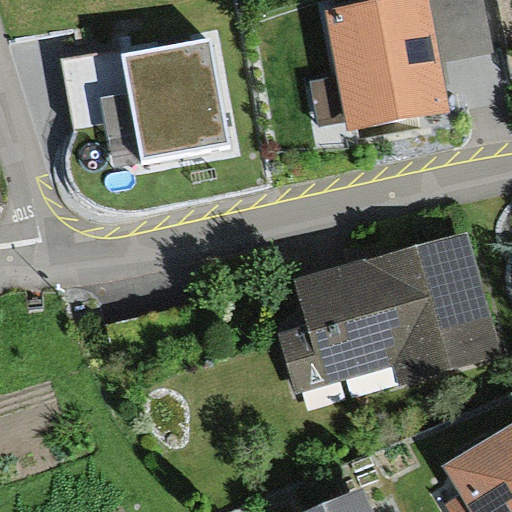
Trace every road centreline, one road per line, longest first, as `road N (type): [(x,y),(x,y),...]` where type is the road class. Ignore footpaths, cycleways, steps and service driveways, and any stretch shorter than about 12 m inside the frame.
road 1 (residential): [(46,260),(511,172)]
road 2 (residential): [(0,85),(46,260)]
